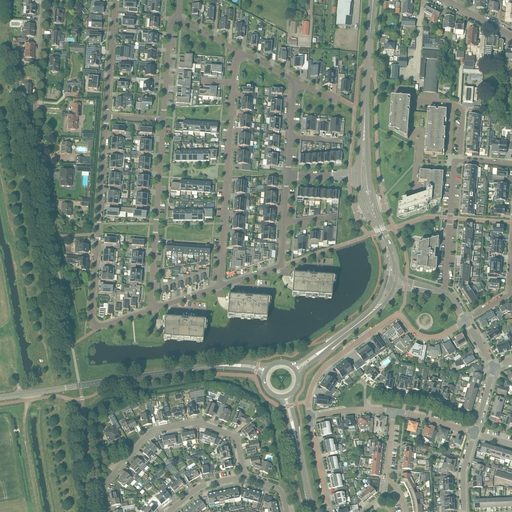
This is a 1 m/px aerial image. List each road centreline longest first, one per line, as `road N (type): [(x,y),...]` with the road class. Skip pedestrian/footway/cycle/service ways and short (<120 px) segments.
road 1 (residential): [(51,236),(33,104),(41,0)]
road 2 (residential): [(101,511),(98,490),(153,430),(195,421),(232,435),(243,477)]
road 3 (residential): [(465,320),(428,337),(392,316),(321,369),(309,391),(309,416)]
road 4 (residential): [(219,286),(233,82)]
road 5 (tertiary): [(0,396),(201,367)]
road 6 (residential): [(92,318),(106,116)]
road 7 (residential): [(163,120),(150,309)]
road 8 (secondary): [(362,176),(372,0)]
road 9 (residential): [(455,161),(444,292)]
